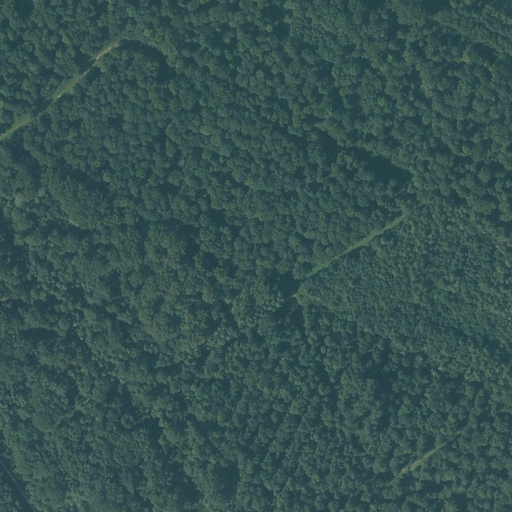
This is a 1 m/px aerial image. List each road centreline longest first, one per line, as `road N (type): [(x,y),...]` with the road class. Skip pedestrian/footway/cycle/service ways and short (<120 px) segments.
road 1 (track): [(7,472),(28,443),(102,388),(228,340),(293,295),(302,278),(436,193),(457,193),(511,221)]
road 2 (track): [(0,137),(116,44),(136,42),(176,52),(279,103),(403,173),(425,199)]
road 3 (track): [(176,0),(153,222)]
road 4 (track): [(338,511),(424,457),(511,384)]
road 5 (track): [(293,295),(355,438),(387,482)]
road 6 (track): [(161,179),(229,221),(296,285)]
